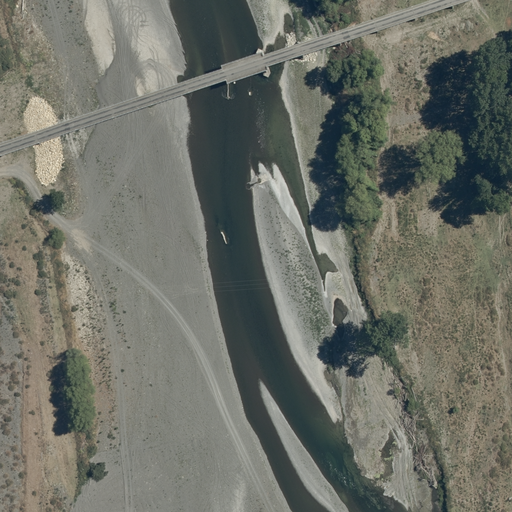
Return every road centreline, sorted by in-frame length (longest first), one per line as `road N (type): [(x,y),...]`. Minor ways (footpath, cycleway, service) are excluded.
road 1 (tertiary): [(215,76),(0,149)]
road 2 (tertiary): [(446,0),(254,63)]
